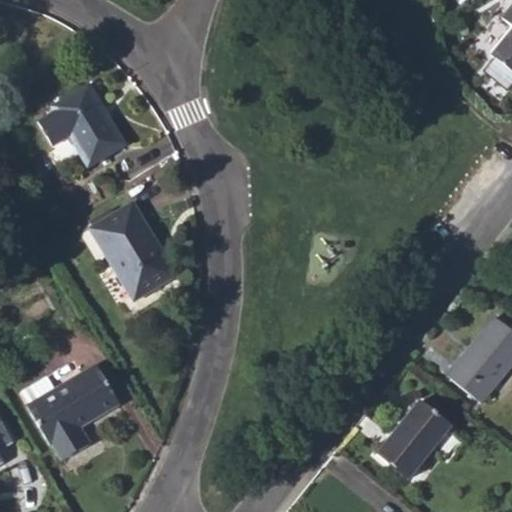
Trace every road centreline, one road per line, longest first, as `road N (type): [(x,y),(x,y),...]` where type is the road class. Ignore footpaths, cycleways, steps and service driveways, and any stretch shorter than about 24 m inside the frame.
road 1 (residential): [(172,511),(218,389),(227,278),(220,172),(166,70)]
road 2 (residential): [(511,209),(270,511)]
road 3 (residential): [(166,70),(126,32),(68,0)]
